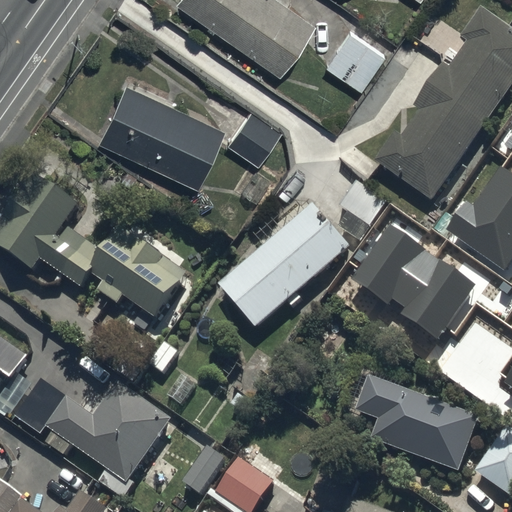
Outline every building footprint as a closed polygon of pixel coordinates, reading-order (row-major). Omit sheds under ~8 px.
[(175,0),(280,70),(316,16),(292,0),(175,0)] [(384,170),(433,203),(511,85),(511,28),(490,14),(482,8),(461,39),(469,45),(452,70),(444,65),(414,109),(422,114),(405,140),(397,134),(376,165),(384,170)] [(325,63),(362,88),(385,54),(348,29),(325,63)] [(123,80),(97,138),(197,182),(223,125),(123,80)] [(249,108),(227,141),(259,162),(281,129),(249,108)] [(511,258),(511,175),(499,167),(473,206),(465,201),(445,230),(504,270),(511,258)] [(0,222),(0,247),(36,271),(43,262),(87,291),(95,279),(157,321),(190,272),(121,227),(106,250),(67,225),(81,204),(34,172),(0,222)] [(357,179),(339,206),(373,229),(391,202),(357,179)] [(221,286),(257,329),(352,250),(316,207),(221,286)] [(475,285),(389,225),(351,280),(387,305),(392,298),(405,307),(400,314),(437,339),(475,285)] [(0,339),(0,404),(0,405),(31,360),(0,339)] [(148,366),(163,378),(180,357),(165,345),(148,366)] [(511,370),(502,384),(511,390),(511,370)] [(183,378),(168,400),(182,410),(198,388),(183,378)] [(375,445),(461,475),(481,419),(395,388),(370,379),(358,414),(383,423),(375,445)] [(74,450),(127,485),(171,419),(119,384),(97,416),(69,397),(46,431),(74,450)] [(477,475),(511,497),(511,427),(510,426),(477,475)] [(185,485),(203,497),(228,459),(210,448),(185,485)] [(216,497),(239,511),(259,511),(278,483),(242,459),(216,497)] [(0,483),(0,511),(12,511),(24,495),(2,481),(0,483)] [(108,511),(109,511),(84,493),(71,511),(67,511),(62,508),(59,511),(39,511),(25,502),(18,511),(108,511)] [(346,511),(387,511),(351,499),(346,511)]
